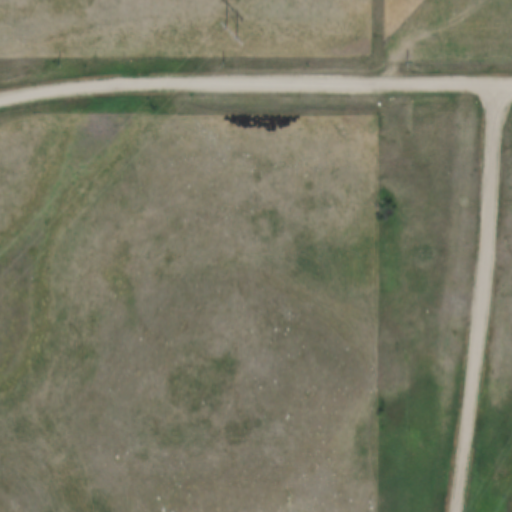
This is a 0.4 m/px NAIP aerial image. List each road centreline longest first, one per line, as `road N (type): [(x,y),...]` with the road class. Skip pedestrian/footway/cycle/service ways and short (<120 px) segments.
road 1 (residential): [(511,82),(117,83),(0,97)]
road 2 (track): [(457,511),(491,254),(502,82)]
